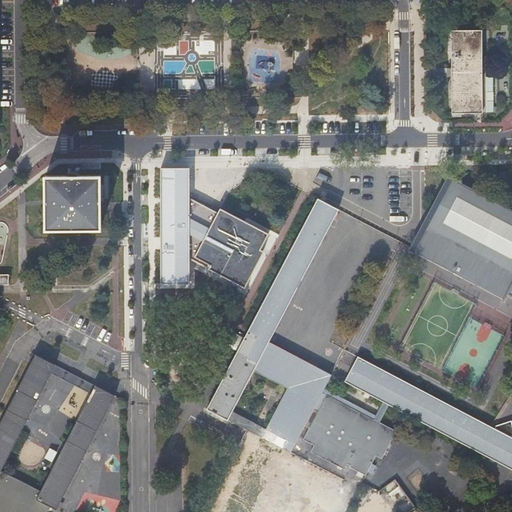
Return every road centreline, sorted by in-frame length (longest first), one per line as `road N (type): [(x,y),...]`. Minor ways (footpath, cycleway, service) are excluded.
road 1 (residential): [(416,138),(138,142)]
road 2 (residential): [(138,376),(138,142)]
road 3 (residential): [(138,376),(0,307)]
road 4 (residential): [(40,148),(20,119),(18,0)]
road 5 (residential): [(416,138),(415,0)]
road 6 (residential): [(138,511),(138,376)]
